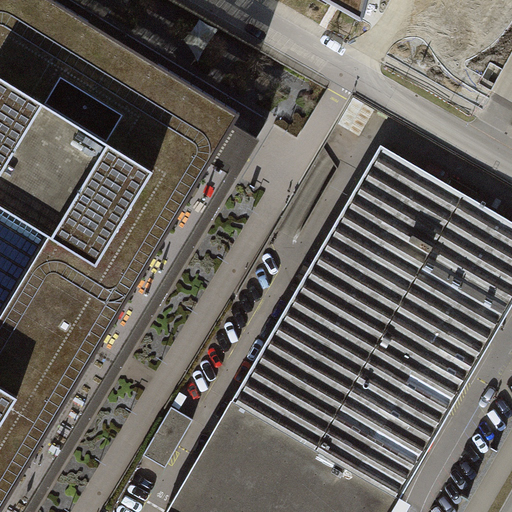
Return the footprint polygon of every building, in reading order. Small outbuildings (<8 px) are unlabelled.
[(0,0),(0,511),(27,511),(239,163),(208,145),(232,100),(60,0),(0,0)] [(341,0),(362,12),(365,0),(341,0)] [(463,65),(497,84),(511,56),(511,31),(488,19),(463,65)] [(511,221),(379,143),(167,511),(392,511),(511,297),(511,221)] [(149,454),(172,465),(194,414),(172,403),(149,454)]
